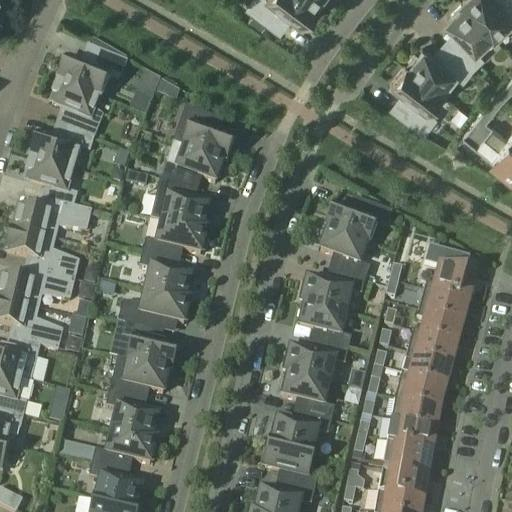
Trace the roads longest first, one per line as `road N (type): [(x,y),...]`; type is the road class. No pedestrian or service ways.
road 1 (residential): [(210,511),(296,181),(358,66),(414,0)]
road 2 (residential): [(371,0),(294,109),(263,177),(177,511)]
road 3 (residential): [(478,511),(511,366)]
road 4 (residential): [(0,125),(52,0)]
